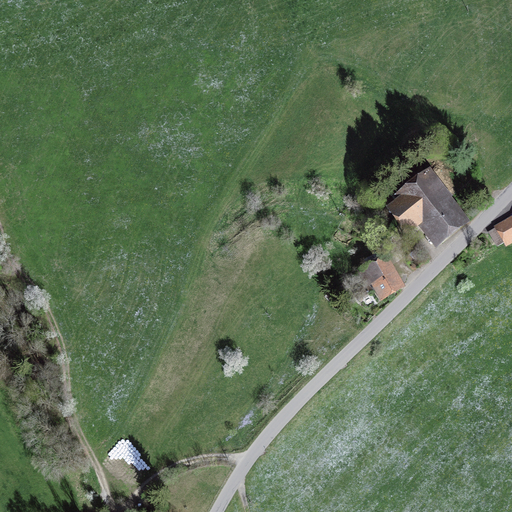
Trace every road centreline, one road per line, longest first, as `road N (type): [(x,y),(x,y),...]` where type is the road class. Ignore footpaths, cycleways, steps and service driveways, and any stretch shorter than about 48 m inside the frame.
road 1 (unclassified): [(511,188),(282,418),(217,511)]
road 2 (track): [(249,458),(171,468),(123,511)]
